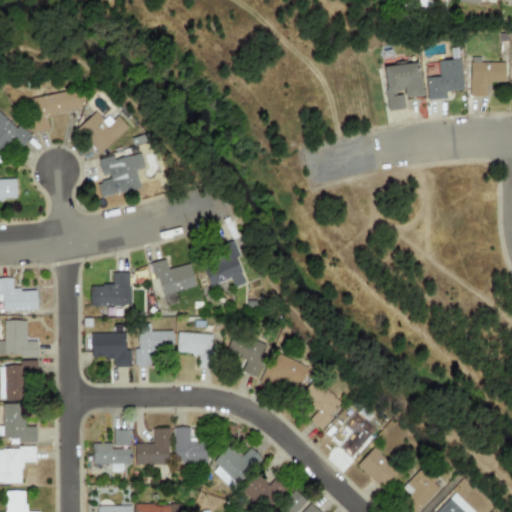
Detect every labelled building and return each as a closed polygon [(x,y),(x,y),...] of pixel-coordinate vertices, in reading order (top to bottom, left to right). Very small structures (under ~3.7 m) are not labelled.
[(436,61),(437,77),(424,78),(426,100),(445,99),(444,92),(461,91),(459,59),(436,61)] [(467,96),(484,96),(484,83),(502,84),(503,63),(469,62),(467,96)] [(381,67),(386,111),(403,109),(402,98),(420,96),(417,63),(381,67)] [(27,100),(33,133),(47,131),(44,117),(83,109),(79,89),(27,100)] [(116,116),(107,123),(96,110),(75,128),(97,154),(126,127),(116,116)] [(28,137),(0,114),(0,151),(7,143),(17,150),(28,137)] [(99,198),(139,189),(134,169),(141,168),(136,148),(95,158),(100,179),(94,181),(99,198)] [(0,200),(14,200),(14,180),(0,180),(0,200)] [(208,286),(228,279),(232,288),(245,283),(229,241),(216,246),(221,260),(201,268),(208,286)] [(188,264),(166,269),(163,260),(148,264),(151,279),(157,278),(160,295),(194,287),(188,264)] [(110,273),(110,285),(88,286),(88,307),(129,306),(128,273),(110,273)] [(0,310),(35,310),(35,290),(10,291),(10,278),(0,278),(0,310)] [(0,355),(35,356),(35,342),(23,341),(24,321),(2,320),(2,341),(0,341),(0,355)] [(126,333),(89,333),(89,359),(112,358),(112,367),(126,367),(126,333)] [(175,354),(197,354),(196,368),(208,368),(209,334),(175,333),(175,354)] [(255,378),(267,346),(231,333),(224,352),(244,360),(239,372),(255,378)] [(294,396),(309,371),(275,351),(260,376),(294,396)] [(35,360),(18,361),(18,366),(0,366),(0,399),(29,399),(29,380),(35,380),(35,360)] [(314,380),(300,395),(316,410),(307,420),(317,429),(340,404),(314,380)] [(34,427),(22,427),(22,404),(1,404),(0,438),(18,438),(18,443),(34,443),(34,427)] [(374,428),(366,422),(371,415),(358,406),(342,427),(349,432),(336,450),(350,460),(374,428)] [(151,428),(151,444),(133,443),(133,464),(167,465),(167,429),(151,428)] [(171,428),(172,463),(206,462),(205,438),(188,439),(187,428),(171,428)] [(127,430),(112,429),(112,449),(127,449),(127,430)] [(109,443),(90,444),(91,464),(127,463),(127,450),(109,450),(109,443)] [(248,448),(239,457),(228,447),(208,469),(230,489),(259,457),(248,448)] [(0,448),(0,483),(20,483),(20,463),(33,463),(33,448),(0,448)] [(354,468),(381,489),(396,469),(370,449),(354,468)] [(415,511),(442,483),(422,465),(401,488),(408,495),(400,503),(409,511),(415,511)] [(239,489),(265,511),(285,487),(274,478),(267,486),(252,474),(239,489)] [(3,491),(3,511),(24,511),(23,491),(3,491)] [(295,511),(305,501),(293,491),(277,508),(281,511),(295,511)] [(472,511),(453,493),(435,511),(472,511)] [(317,511),(308,503),(299,511),(317,511)]
